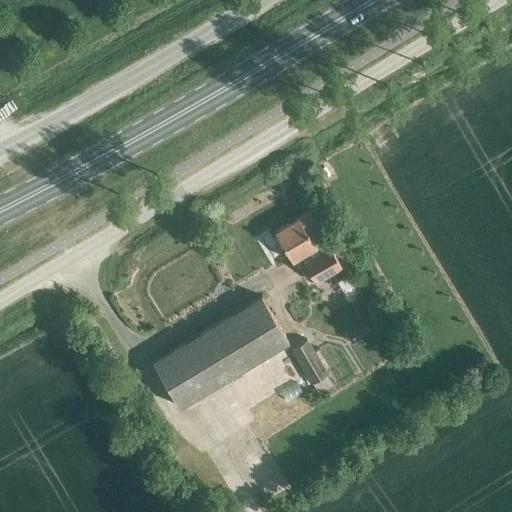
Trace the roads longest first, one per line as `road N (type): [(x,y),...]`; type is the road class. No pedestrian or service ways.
road 1 (unclassified): [(0,302),(498,0)]
road 2 (primary): [(0,210),(373,0)]
road 3 (unclassified): [(0,149),(262,0)]
